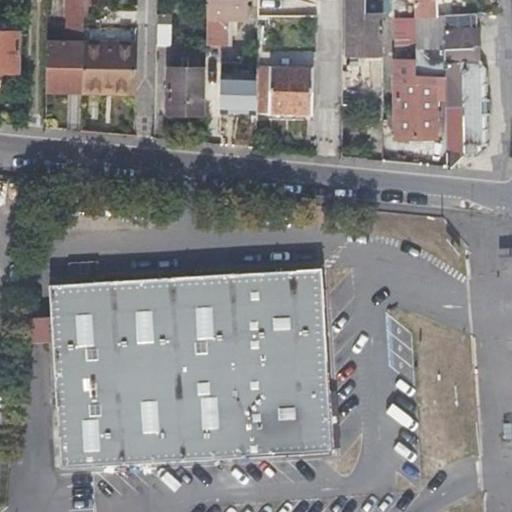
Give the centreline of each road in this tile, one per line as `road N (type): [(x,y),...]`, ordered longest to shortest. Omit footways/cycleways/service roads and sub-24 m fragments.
road 1 (residential): [(0,156),(511,208)]
road 2 (unknown): [(323,189),(327,0)]
